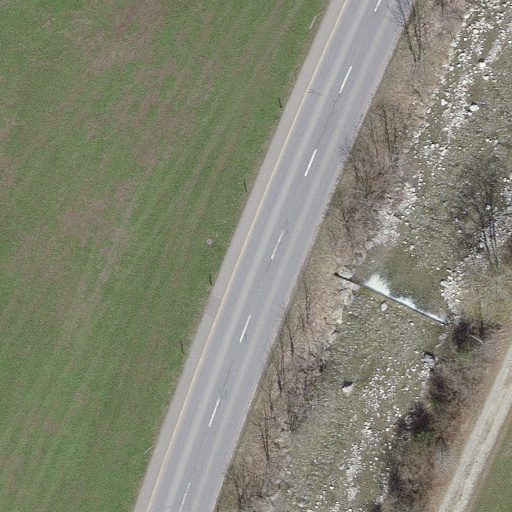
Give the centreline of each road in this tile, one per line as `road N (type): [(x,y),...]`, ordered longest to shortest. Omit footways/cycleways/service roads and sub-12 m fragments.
road 1 (secondary): [(375,0),(333,85),(178,511)]
road 2 (track): [(511,378),(443,511)]
